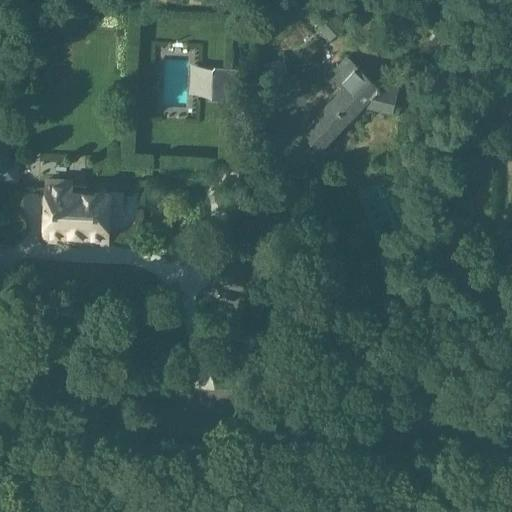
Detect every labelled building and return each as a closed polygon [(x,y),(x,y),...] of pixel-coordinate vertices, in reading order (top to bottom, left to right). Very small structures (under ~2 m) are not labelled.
[(71,17),(71,6),(60,6),(60,17),(71,17)] [(332,16),(325,23),(317,29),(330,43),(345,29),(332,16)] [(435,31),(435,47),(451,47),(452,31),(435,31)] [(362,106),(364,106),(393,114),(400,85),(369,79),(345,55),(328,76),(342,90),(302,133),(320,150),(362,106)] [(212,100),(238,101),(239,68),(213,67),(212,100)] [(8,136),(0,135),(0,183),(18,184),(20,160),(9,160),(9,144),(7,142),(8,136)] [(249,167),(231,166),(230,188),(248,189),(249,167)] [(122,214),(124,195),(87,193),(87,188),(73,187),(73,181),(48,180),(47,196),(43,197),(43,204),(46,206),(46,214),(42,215),(41,222),(45,224),(44,240),(71,242),(73,245),(80,246),(82,242),(108,244),(110,214),(122,214)] [(450,249),(458,289),(482,285),(474,245),(450,249)] [(212,284),(243,286),(244,264),(213,263),(212,284)]
